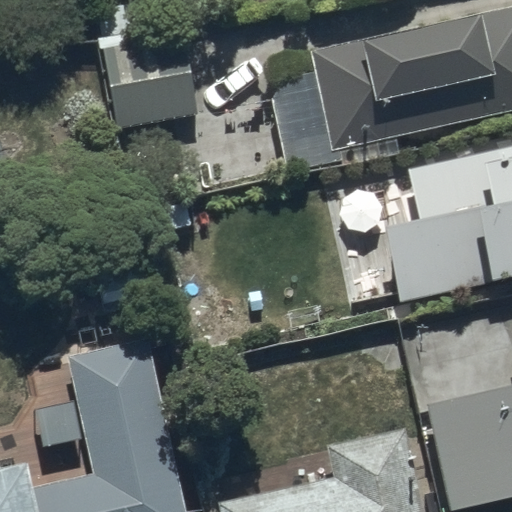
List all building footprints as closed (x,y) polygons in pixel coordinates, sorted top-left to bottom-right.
[(511,8),(302,53),(323,154),(511,113),(511,8)] [(179,36),(95,51),(109,132),(194,117),(179,36)] [(511,148),(399,172),(411,225),(377,232),(392,307),(511,279),(511,148)] [(0,511),(177,511),(141,338),(60,355),(71,410),(70,412),(69,414),(67,416),(66,418),(65,420),(63,421),(62,423),(60,425),(59,427),(58,429),(56,430),(54,432),(53,433),(51,435),(50,437),(48,438),(46,440),(45,441),(43,443),(41,444),(39,446),(38,447),(36,448),(34,450),(32,451),(30,452),(28,454),(27,455),(25,456),(23,457),(21,458),(19,459),(17,460),(15,461),(13,462),(13,468),(0,470),(0,511)] [(511,384),(511,387),(418,406),(438,511),(468,511),(511,503),(511,343),(504,345),(511,384)] [(412,511),(398,434),(319,449),(326,480),(215,505),(215,511),(412,511)]
